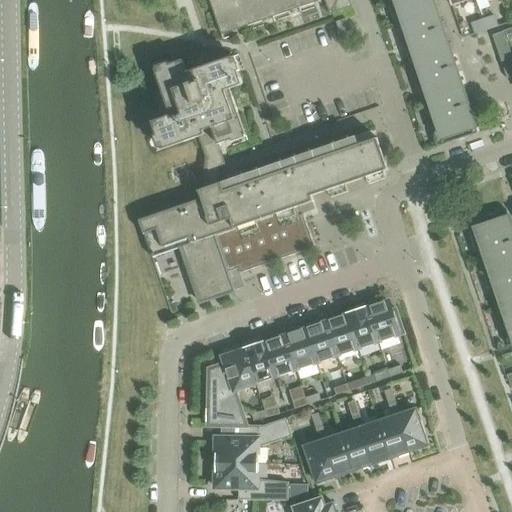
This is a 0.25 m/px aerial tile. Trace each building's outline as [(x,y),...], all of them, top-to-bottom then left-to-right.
[(248,27),(246,23),(238,0),(208,0),(220,32),(234,27),(235,31),(248,27)] [(238,0),(246,23),(260,19),(261,22),(273,18),(272,15),(266,0),(238,0)] [(266,0),(272,15),(285,10),(286,14),(299,9),(298,6),(295,0),(266,0)] [(329,16),(330,15),(352,8),(348,0),(295,0),(298,6),(311,1),(312,5),(324,1),(329,16)] [(388,0),(397,26),(437,13),(432,0),(388,0)] [(476,0),(480,11),(490,8),(487,0),(476,0)] [(397,26),(411,66),(451,53),(437,13),(397,26)] [(494,16),(482,20),(486,32),(498,28),(494,16)] [(474,36),(486,32),(482,20),(470,24),(474,36)] [(349,33),(345,21),(335,24),(339,36),(349,33)] [(511,29),(503,32),(505,39),(506,42),(511,40),(511,29)] [(503,32),(492,36),(494,43),(505,39),(503,32)] [(505,39),(494,43),(497,49),(507,45),(506,42),(505,39)] [(507,45),(497,49),(499,55),(510,51),(507,45)] [(510,51),(499,55),(501,61),(511,57),(510,51)] [(411,66),(424,107),(464,93),(451,53),(411,66)] [(203,189),(218,184),(219,168),(224,165),(217,144),(245,135),(230,89),(242,85),(232,57),(186,73),(182,60),(154,70),(170,115),(152,122),(161,150),(199,137),(206,158),(203,189)] [(511,58),(511,57),(501,61),(503,67),(511,63),(511,58)] [(511,63),(503,67),(505,73),(511,70),(511,63)] [(424,107),(438,147),(478,133),(464,93),(424,107)] [(377,139),(359,145),(356,137),(230,180),(218,184),(203,189),(198,190),(201,199),(139,220),(152,257),(181,247),(199,303),(233,292),(235,296),(236,295),(230,277),(314,248),(300,207),(298,201),(311,196),(387,170),(377,139)] [(300,207),(313,202),(311,196),(298,201),(300,207)] [(467,225),(481,266),(511,255),(511,225),(507,211),(467,225)] [(511,255),(481,266),(495,306),(511,300),(511,255)] [(511,346),(511,300),(495,306),(509,347),(511,346)] [(388,302),(367,309),(378,343),(404,334),(396,310),(391,311),(388,302)] [(347,316),(358,350),(378,343),(367,309),(366,309),(365,307),(346,314),(347,316)] [(326,322),(337,357),(358,350),(347,316),(327,323),(326,322)] [(325,323),(306,330),(317,364),(337,357),(326,322),(325,322),(325,323)] [(285,335),(285,336),(297,371),(317,364),(306,330),(286,337),(285,335)] [(285,337),(265,344),(276,377),(297,371),(285,336),(284,336),(285,337)] [(245,350),(244,351),(256,384),(276,377),(265,344),(264,344),(263,342),(244,348),(245,350)] [(223,358),(225,364),(232,383),(218,388),(229,420),(244,415),(236,391),(256,384),(244,351),(223,358)] [(208,411),(206,411),(206,422),(208,422),(208,427),(221,427),(221,439),(216,438),(215,463),(214,463),(214,464),(258,464),(258,448),(292,437),(286,419),(264,427),(248,426),(244,415),(229,420),(218,388),(232,383),(225,364),(208,369),(208,411)] [(401,367),(388,371),(390,378),(403,373),(401,367)] [(377,382),(390,378),(388,371),(375,375),(377,382)] [(360,380),(347,385),(349,392),(362,387),(360,380)] [(336,396),(349,392),(347,385),(334,389),(336,396)] [(384,392),(389,404),(396,402),(391,389),(384,392)] [(319,394),(306,398),(308,405),(321,401),(319,394)] [(295,410),(308,405),(306,398),(293,403),(295,410)] [(348,404),(352,417),(359,415),(355,402),(348,404)] [(400,415),(396,402),(389,404),(393,418),(397,416),(409,452),(430,445),(430,444),(427,445),(416,410),(400,415)] [(278,408),(265,411),(267,418),(280,415),(278,408)] [(254,422),(267,418),(265,411),(252,415),(254,422)] [(312,416),(316,429),(323,427),(319,414),(312,416)] [(391,461),(378,423),(364,428),(359,415),(352,417),(357,430),(360,429),(372,465),(390,459),(391,461)] [(391,458),(409,452),(397,416),(393,418),(378,423),(391,461),(392,460),(391,458)] [(354,473),(355,473),(342,435),(327,440),(323,427),(316,429),(320,442),(324,441),(336,477),(354,471),(354,473)] [(355,471),(372,465),(360,429),(357,430),(342,435),(355,473),(356,473),(355,471)] [(318,483),(336,477),(324,441),(320,442),(305,447),(318,486),(319,485),(318,483)] [(258,480),(258,464),(214,464),(215,464),(215,489),(238,489),(238,501),(288,502),(289,489),(289,484),(258,480)] [(290,499),(308,499),(308,486),(290,486),(290,499)] [(322,499),(294,508),(295,511),(335,511),(332,502),(331,503),(332,505),(325,507),(322,499)]
